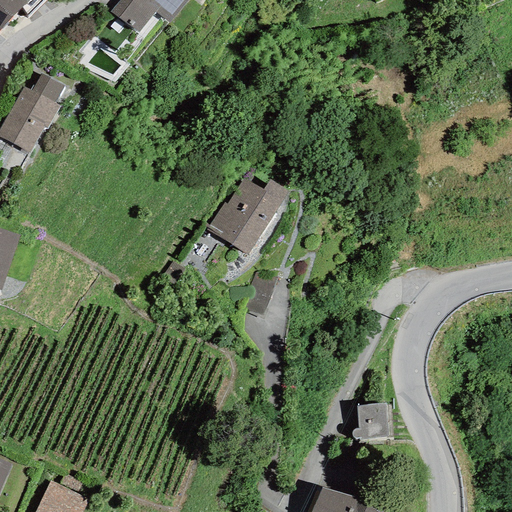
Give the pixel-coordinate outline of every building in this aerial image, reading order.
[(0,0),(0,30),(21,8),(27,3),(24,0),(0,0)] [(27,18),(45,0),(24,0),(27,3),(21,8),(27,18)] [(169,23),(187,0),(119,0),(109,12),(139,33),(155,12),(169,23)] [(24,87),(0,128),(0,137),(29,153),(44,127),(47,129),(59,106),(54,103),(64,86),(40,74),(31,90),(24,87)] [(247,255),(288,191),(270,179),(262,191),(243,179),(226,205),(224,204),(208,229),(247,255)] [(0,288),(19,236),(0,230),(0,288)] [(277,279),(257,270),(241,307),(262,315),(277,279)] [(388,437),(386,403),(356,406),(358,428),(356,428),(354,429),(352,431),(352,433),(352,435),(353,437),(355,438),(359,438),(359,440),(388,437)] [(0,491),(11,465),(0,459),(0,491)] [(77,494),(83,482),(66,474),(60,485),(77,494)] [(60,485),(50,481),(35,511),(82,511),(89,499),(77,494),(60,485)] [(378,511),(359,498),(321,486),(309,511),(378,511)]
